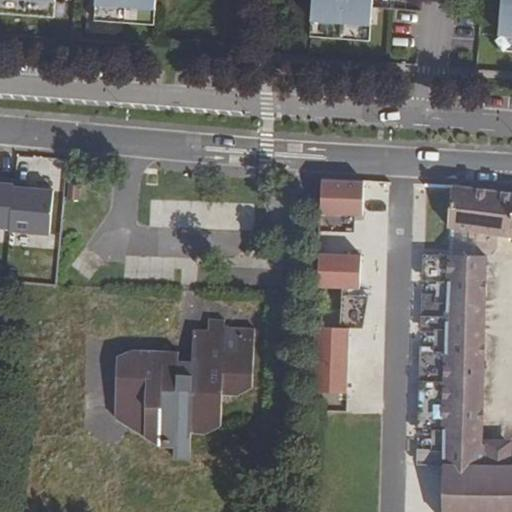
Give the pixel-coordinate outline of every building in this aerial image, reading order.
[(0,0),(0,15),(50,20),(51,0),(0,0)] [(150,27),(152,0),(91,0),(90,23),(150,27)] [(366,43),(369,0),(342,0),(342,13),(336,13),(336,0),(309,0),(307,39),(366,43)] [(511,54),(511,0),(500,0),(496,53),(511,54)] [(0,225),(11,227),(15,181),(16,179),(0,177),(0,225)] [(365,216),(367,180),(323,178),(322,213),(365,216)] [(30,187),(31,182),(15,181),(11,227),(11,229),(49,233),(53,190),(30,187)] [(452,185),(448,228),(491,234),(511,237),(511,193),(490,190),(452,185)] [(451,229),(449,254),(476,255),(477,242),(493,242),(493,235),(451,229)] [(328,231),(328,251),(375,252),(376,232),(328,231)] [(360,290),(362,254),(318,252),(316,287),(360,290)] [(443,464),(447,254),(423,253),(422,279),(436,279),(436,294),(422,293),(420,330),(435,331),(434,347),(420,346),(419,376),(417,433),(431,433),(431,450),(417,449),(416,465),(443,464)] [(449,254),(447,254),(443,464),(443,466),(490,466),(490,447),(483,446),(487,255),(476,255),(449,254)] [(370,325),(373,294),(351,292),(348,323),(370,325)] [(257,395),(268,328),(213,319),(211,331),(196,328),(192,356),(130,347),(117,431),(179,441),(176,458),(194,461),(199,429),(228,433),(234,391),(257,395)] [(346,394),(348,329),(318,328),(316,393),(346,394)] [(511,447),(490,447),(490,466),(443,466),(442,511),(511,511),(511,452),(511,453),(511,447)]
